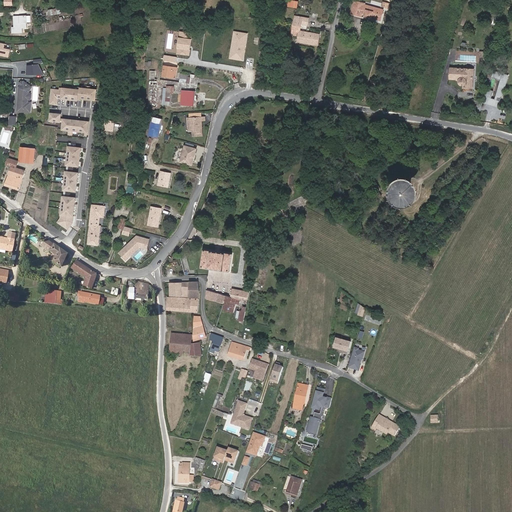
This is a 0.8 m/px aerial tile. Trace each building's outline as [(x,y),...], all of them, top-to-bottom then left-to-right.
[(297,8),(298,1),(293,0),(290,0),(289,7),(297,8)] [(373,13),(382,15),(383,10),(365,5),(365,3),(355,1),(352,13),(362,16),(362,13),(366,14),(369,15),(369,17),(372,18),(372,16),(373,13)] [(16,19),(14,19),(14,26),(12,26),(12,33),(23,32),(23,28),(27,27),(27,15),(16,15),(16,19)] [(298,42),(318,45),(320,34),(301,30),(302,23),(308,24),(309,18),(295,16),(292,34),(297,35),(297,31),(299,32),(298,42)] [(0,54),(8,56),(10,49),(4,48),(5,43),(0,42),(0,54)] [(485,64),(488,52),(480,52),(480,63),(485,64)] [(33,64),(26,65),(26,75),(44,75),(38,64),(43,63),(41,58),(33,59),(33,64)] [(460,84),(461,85),(462,85),(463,85),(464,85),(464,87),(473,88),(475,68),(452,67),(451,77),(458,78),(458,79),(459,79),(459,80),(459,81),(459,82),(459,83),(460,84)] [(148,70),(148,80),(158,81),(159,70),(148,70)] [(182,76),(195,78),(195,77),(196,76),(182,73),(181,73),(179,82),(181,82),(182,76)] [(484,104),(498,108),(507,77),(493,73),(491,79),(500,81),(494,100),(491,99),(493,92),(487,91),(484,104)] [(194,84),(195,78),(182,76),(181,82),(179,82),(194,84)] [(158,81),(148,80),(146,107),(157,108),(158,81)] [(18,110),(31,111),(32,102),(28,101),(29,99),(29,93),(29,91),(32,87),(25,81),(24,82),(22,84),(20,87),(18,110)] [(167,87),(164,87),(163,104),(169,105),(170,93),(174,93),(174,86),(167,85),(167,87)] [(64,89),(52,88),(50,103),(59,104),(60,97),(81,100),(81,98),(96,100),(97,88),(82,86),(82,89),(64,86),(64,89)] [(0,104),(0,107),(9,108),(11,90),(1,89),(0,104)] [(182,90),(181,104),(194,105),(195,91),(182,90)] [(474,103),(472,109),(479,111),(481,105),(474,103)] [(65,113),(52,112),(51,120),(65,122),(64,130),(89,132),(90,121),(64,118),(65,113)] [(149,135),(159,138),(163,118),(153,116),(149,135)] [(200,121),(202,121),(205,120),(205,116),(188,117),(188,127),(192,127),(192,130),(193,137),(202,136),(202,128),(200,128),(200,121)] [(110,133),(111,122),(104,121),(103,132),(110,133)] [(83,147),(70,145),(68,165),(81,167),(83,147)] [(182,156),(180,161),(192,165),(197,149),(185,145),(182,156)] [(8,157),(5,164),(11,167),(5,185),(19,190),(26,170),(17,167),(19,162),(34,164),(36,148),(21,146),(19,160),(8,157)] [(81,172),(68,170),(66,190),(79,191),(81,172)] [(158,185),(169,187),(171,173),(161,171),(158,185)] [(404,173),(403,173),(402,173),(401,173),(400,173),(399,174),(398,174),(397,174),(396,174),(395,175),(394,175),(393,176),(392,176),(392,177),(391,177),(390,178),(389,178),(389,179),(388,180),(387,181),(387,182),(386,182),(386,183),(386,184),(385,185),(385,186),(384,187),(384,188),(384,189),(384,190),(384,191),(384,192),(384,193),(384,194),(384,195),(384,196),(384,197),(385,198),(385,199),(385,200),(386,200),(386,201),(386,202),(387,202),(387,203),(388,203),(388,204),(389,205),(390,206),(391,207),(392,207),(392,208),(393,208),(394,209),(395,209),(396,209),(396,210),(397,210),(398,210),(399,210),(400,211),(401,211),(402,211),(403,211),(404,211),(405,211),(405,210),(406,210),(407,210),(408,210),(409,210),(409,209),(410,209),(411,209),(411,208),(412,208),(413,208),(413,207),(414,207),(415,206),(416,205),(416,204),(417,204),(417,203),(418,203),(418,202),(419,201),(419,200),(420,200),(420,199),(420,198),(420,197),(421,197),(421,196),(421,195),(421,194),(421,193),(421,192),(421,191),(421,190),(421,189),(421,188),(421,187),(420,186),(420,185),(419,184),(419,183),(419,182),(418,182),(418,181),(417,181),(417,180),(416,179),(415,178),(414,177),(413,177),(413,176),(412,176),(411,175),(410,175),(409,175),(409,174),(408,174),(407,174),(406,174),(406,173),(405,173),(404,173)] [(78,196),(65,195),(63,214),(62,218),(58,222),(69,230),(75,223),(76,216),(78,196)] [(99,213),(91,213),(90,225),(91,225),(89,244),(99,245),(101,225),(99,225),(100,215),(104,215),(106,205),(99,204),(99,213)] [(92,204),(91,213),(99,213),(99,204),(92,204)] [(148,224),(158,226),(162,208),(151,206),(148,224)] [(119,225),(125,228),(125,226),(129,218),(123,216),(119,225)] [(7,241),(7,239),(0,238),(0,237),(0,247),(6,249),(5,251),(11,252),(13,240),(9,239),(9,241),(7,241)] [(53,244),(45,238),(39,245),(48,251),(53,244)] [(119,252),(127,260),(140,247),(133,240),(119,252)] [(53,244),(48,251),(52,253),(54,255),(51,261),(60,267),(67,254),(53,244)] [(204,249),(201,267),(230,271),(232,254),(220,252),(216,251),(204,249)] [(77,261),(76,260),(70,268),(85,278),(83,285),(92,289),(96,274),(77,261)] [(149,284),(136,281),(135,288),(130,288),(130,289),(129,297),(129,299),(134,299),(135,298),(147,299),(149,284)] [(170,283),(170,296),(182,296),(182,297),(189,297),(190,282),(170,283)] [(189,297),(200,297),(199,282),(190,282),(189,297)] [(232,288),(231,296),(235,297),(240,299),(247,301),(249,293),(232,288)] [(2,289),(0,301),(7,301),(9,292),(6,292),(6,290),(2,289)] [(227,295),(207,289),(206,298),(225,303),(227,295)] [(45,303),(58,304),(62,305),(63,291),(46,290),(45,303)] [(85,292),(83,301),(98,305),(100,295),(85,292)] [(239,303),(240,299),(235,297),(231,296),(227,295),(225,303),(223,308),(233,311),(236,302),(239,303)] [(167,297),(167,310),(198,312),(199,298),(189,298),(167,297)] [(204,325),(201,316),(194,315),(193,327),(193,333),(193,341),(207,337),(204,325)] [(192,343),(193,334),(172,332),(169,355),(173,356),(174,353),(179,354),(179,355),(180,355),(180,354),(183,354),(183,350),(185,350),(191,351),(190,355),(201,355),(200,342),(199,342),(192,343)] [(219,351),(224,337),(212,333),(211,333),(210,339),(214,340),(211,349),(219,351)] [(351,342),(336,338),(334,346),(348,350),(351,342)] [(250,350),(250,347),(232,341),(228,355),(244,359),(247,349),(250,350)] [(366,350),(355,347),(348,368),(359,371),(366,350)] [(260,361),(252,358),(249,368),(255,370),(253,377),(263,380),(269,364),(264,362),(263,363),(261,363),(260,361)] [(285,367),(276,364),(271,381),(279,383),(285,367)] [(242,377),(245,377),(245,376),(246,377),(247,373),(248,371),(246,369),(242,368),(238,378),(241,379),(242,377)] [(294,402),(298,403),(302,384),(298,383),(294,402)] [(302,384),(298,403),(304,404),(308,385),(302,384)] [(318,388),(314,405),(322,408),(321,414),(315,413),(314,418),(313,418),(309,432),(310,433),(310,434),(315,435),(315,434),(317,434),(320,422),(321,422),(325,407),(330,408),(333,399),(327,398),(327,399),(323,398),(323,397),(325,390),(318,388)] [(223,396),(218,394),(213,407),(217,409),(220,400),(221,401),(223,396)] [(247,404),(239,401),(233,419),(235,422),(241,424),(240,427),(249,430),(253,419),(245,416),(244,417),(243,415),(244,414),(247,404)] [(210,413),(223,418),(224,413),(212,408),(210,413)] [(379,415),(371,428),(375,431),(377,429),(386,435),(387,433),(394,437),(400,428),(379,415)] [(266,437),(254,432),(247,452),(256,456),(260,446),(262,447),(266,437)] [(228,451),(218,447),(213,460),(223,463),(224,460),(228,451)] [(239,451),(229,448),(228,451),(224,460),(234,464),(239,451)] [(202,472),(206,461),(196,458),(194,463),(200,465),(198,470),(202,472)] [(179,483),(189,483),(190,463),(183,463),(183,466),(180,466),(179,483)] [(207,490),(209,478),(201,476),(198,489),(207,490)] [(292,476),(287,492),(297,496),(303,480),(292,476)] [(211,487),(219,490),(222,483),(214,479),(211,487)] [(247,491),(255,494),(258,487),(251,485),(249,484),(247,491)] [(181,511),(184,502),(183,502),(184,498),(177,497),(176,501),(175,501),(172,511),(181,511)]
